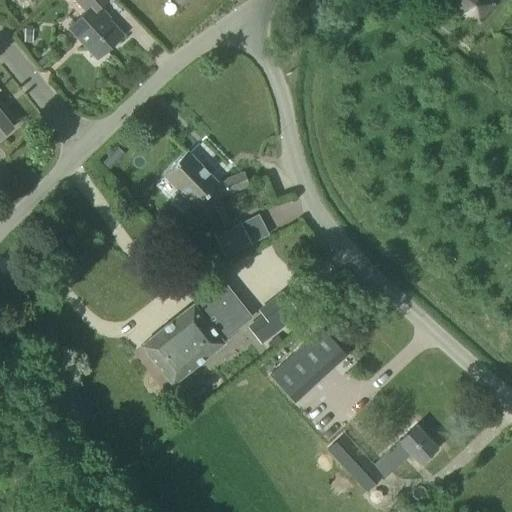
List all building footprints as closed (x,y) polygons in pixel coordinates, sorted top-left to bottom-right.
[(95,58),(118,37),(104,22),(108,18),(99,7),(106,0),(72,0),(84,12),(67,28),(95,58)] [(489,0),(468,0),(462,16),(486,25),(495,2),(489,0)] [(0,136),(11,128),(0,114),(0,136)] [(216,183),(186,152),(162,175),(194,208),(209,193),(212,200),(248,186),(243,173),(216,183)] [(252,244),(240,221),(214,234),(216,239),(226,257),(231,255),(252,244)] [(250,317),(222,282),(193,305),(192,304),(139,346),(170,385),(223,343),(221,341),(250,317)] [(246,328),(259,344),(298,314),(280,292),(258,310),(262,315),(246,328)] [(319,328),(268,376),(294,403),(331,367),(326,362),(339,349),(319,328)] [(69,383),(55,394),(67,410),(82,399),(69,383)] [(32,408),(47,395),(37,384),(22,396),(32,408)] [(419,464),(435,449),(415,426),(398,441),(383,455),(392,464),(406,450),(419,464)] [(363,489),(379,475),(343,436),(327,450),(363,489)]
